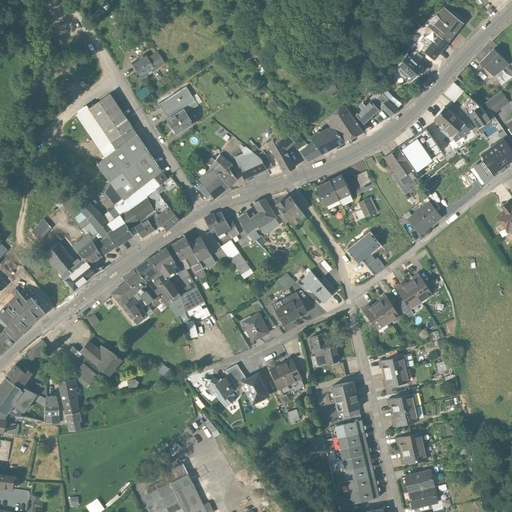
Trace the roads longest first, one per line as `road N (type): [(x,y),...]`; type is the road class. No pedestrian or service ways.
road 1 (residential): [(287,182),(384,136),(511,8)]
road 2 (residential): [(0,369),(78,299),(203,211)]
road 3 (residential): [(203,211),(76,15)]
road 4 (residential): [(349,304),(397,511)]
road 5 (residential): [(349,304),(511,171)]
road 6 (residential): [(287,182),(335,252),(349,304)]
